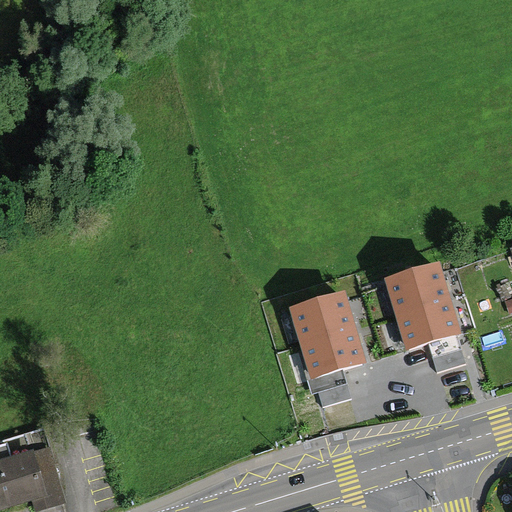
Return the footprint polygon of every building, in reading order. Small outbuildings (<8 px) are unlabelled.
[(389,282),(400,316),(447,301),(436,267),(389,282)] [(295,311),(305,345),(352,330),(342,296),(295,311)] [(400,316),(411,350),(458,335),(447,301),(400,316)] [(305,345),(316,379),(363,364),(352,330),(305,345)] [(437,358),(440,370),(467,363),(464,351),(437,358)] [(0,366),(0,403),(43,391),(33,357),(0,366)] [(63,501),(47,448),(0,462),(0,507),(30,498),(34,510),(63,501)]
